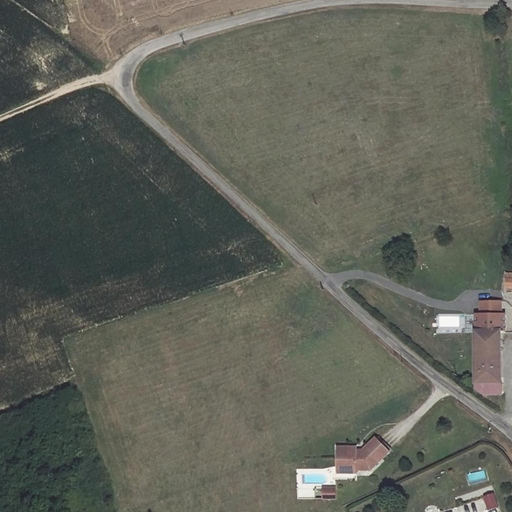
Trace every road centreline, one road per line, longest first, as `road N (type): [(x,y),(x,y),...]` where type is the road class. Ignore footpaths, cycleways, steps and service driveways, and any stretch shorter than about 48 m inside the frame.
road 1 (unclassified): [(352,0),(151,44),(123,76),(130,101),(372,325),(511,438)]
road 2 (track): [(123,76),(107,75),(0,117)]
road 3 (unclassified): [(511,4),(382,0)]
